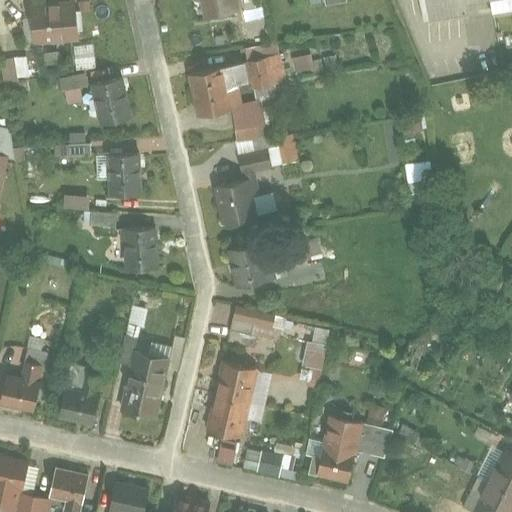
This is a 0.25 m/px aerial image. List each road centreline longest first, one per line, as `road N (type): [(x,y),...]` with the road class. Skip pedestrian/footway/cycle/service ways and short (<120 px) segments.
road 1 (residential): [(167,464),(200,315),(200,272),(137,0)]
road 2 (residential): [(167,464),(359,511)]
road 3 (residential): [(0,426),(167,464)]
